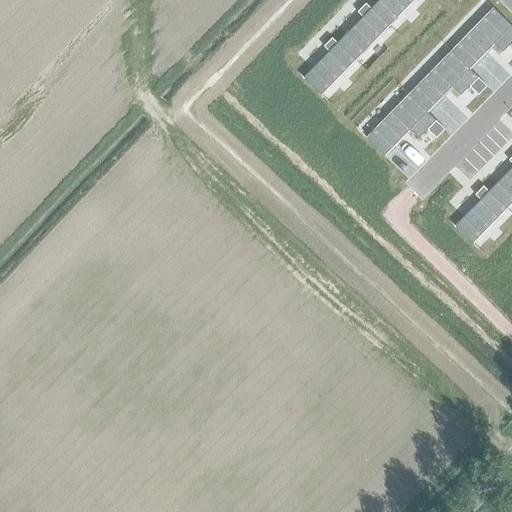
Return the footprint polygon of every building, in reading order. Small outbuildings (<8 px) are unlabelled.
[(140,0),(150,9),(158,0),(140,0)] [(379,0),(370,9),(388,27),(414,0),(379,0)] [(0,1),(0,25),(12,13),(0,1)] [(362,18),(336,44),(354,61),(388,27),(370,9),(365,4),(357,13),(362,18)] [(136,6),(128,15),(136,23),(145,15),(136,6)] [(511,27),(493,9),(451,52),(468,70),(493,44),(502,53),(511,44),(511,27)] [(153,23),(145,31),(154,40),(162,31),(153,23)] [(137,34),(104,69),(126,90),(159,56),(137,34)] [(328,52),(303,78),(320,96),(354,61),(336,44),(331,39),(323,47),(328,52)] [(451,52),(408,95),(426,113),(451,87),(460,96),(469,87),(477,95),(486,87),(477,78),(468,70),(451,52)] [(86,87),(53,121),(76,143),(109,108),(86,87)] [(408,95),(366,139),(384,156),(409,130),(417,139),(426,130),(435,139),(444,130),(435,121),(426,113),(408,95)] [(60,138),(51,147),(60,155),(68,146),(60,138)] [(34,141),(1,176),(24,197),(57,162),(34,141)] [(77,154),(69,163),(77,171),(86,163),(77,154)] [(511,164),(511,167),(488,192),(506,209),(511,202),(511,156),(508,161),(511,164)] [(479,200),(454,226),(472,244),(506,209),(488,192),(483,187),(474,195),(479,200)]
